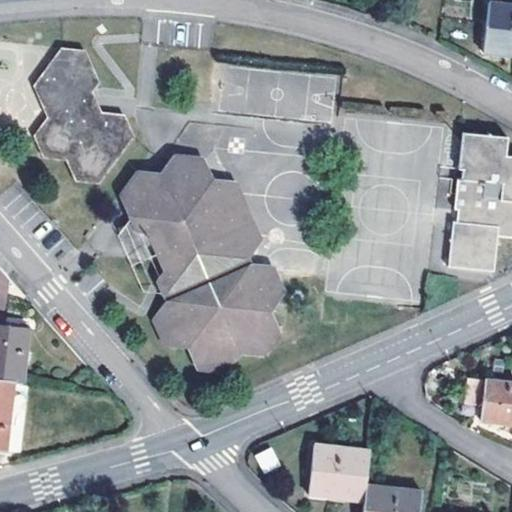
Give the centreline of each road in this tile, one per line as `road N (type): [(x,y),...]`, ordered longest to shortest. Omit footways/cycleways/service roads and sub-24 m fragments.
road 1 (residential): [(0,10),(123,3),(283,20),(449,78),(511,111)]
road 2 (residential): [(0,233),(187,445)]
road 3 (residential): [(187,445),(383,362)]
road 4 (residential): [(0,497),(187,445)]
road 5 (residential): [(383,362),(410,407),(511,463)]
road 6 (residential): [(383,362),(511,305)]
